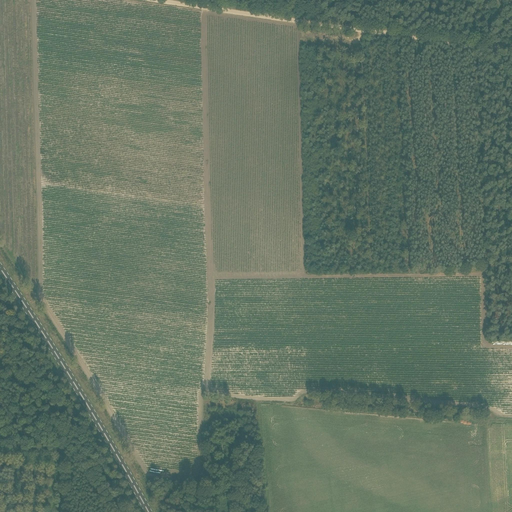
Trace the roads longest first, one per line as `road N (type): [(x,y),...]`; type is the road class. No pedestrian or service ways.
road 1 (track): [(167,0),(511,49)]
road 2 (primary): [(147,511),(0,272)]
